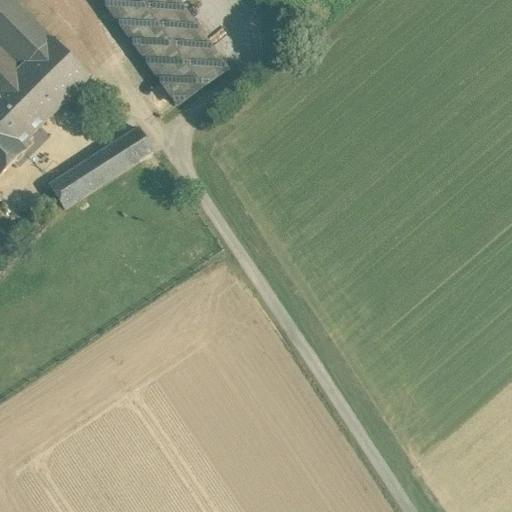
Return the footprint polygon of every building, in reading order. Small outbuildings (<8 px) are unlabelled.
[(91,78),(13,0),(0,0),(0,101),(33,135),(91,78)] [(227,71),(176,0),(102,0),(178,106),(227,71)] [(33,135),(0,101),(0,177),(25,153),(20,148),(33,135)] [(140,130),(82,167),(97,191),(155,153),(140,130)] [(82,167),(50,187),(65,211),(97,191),(82,167)]
